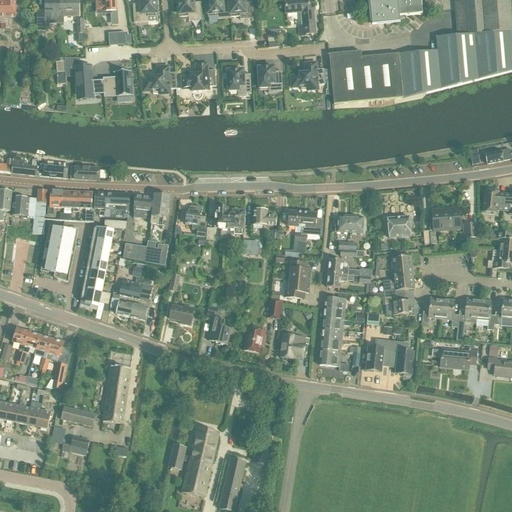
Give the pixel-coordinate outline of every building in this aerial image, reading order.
[(14,1),(13,0),(7,0),(6,1),(0,1),(0,24),(1,24),(1,29),(5,29),(5,30),(11,30),(11,19),(15,19),(15,15),(19,15),(20,14),(20,8),(19,7),(15,7),(15,1),(14,1)] [(95,0),(96,10),(101,10),(102,12),(117,11),(116,0),(95,0)] [(140,0),(140,5),(133,5),(134,24),(148,23),(148,18),(157,17),(156,0),(140,0)] [(177,0),(179,18),(188,18),(189,22),(202,21),(201,3),(194,3),(193,0),(177,0)] [(206,0),(208,18),(217,18),(218,21),(231,19),(231,18),(230,18),(229,3),(223,3),(222,0),(206,0)] [(228,0),(229,3),(230,18),(231,18),(240,18),(240,20),(253,19),(252,3),(245,3),(244,0),(228,0)] [(316,34),(314,12),(315,12),(313,0),(302,0),(285,2),(286,14),(302,13),(303,27),(299,27),(300,35),(316,34)] [(369,0),(369,3),(368,3),(370,23),(371,23),(372,26),(400,24),(400,22),(406,21),(405,16),(422,15),(420,0),(369,0)] [(457,36),(436,38),(437,52),(436,52),(441,89),(511,70),(511,25),(510,0),(508,1),(508,0),(495,0),(495,1),(482,2),(482,0),(465,1),(465,3),(455,3),(457,36)] [(43,11),(37,11),(37,32),(46,32),(46,25),(59,25),(59,21),(59,17),(60,1),(45,1),(45,11),(43,11)] [(60,1),(59,17),(59,21),(59,25),(64,25),(64,21),(64,18),(64,17),(79,17),(79,1),(60,1)] [(118,33),(108,34),(109,47),(119,46),(118,33)] [(329,55),(328,55),(333,105),(403,98),(441,89),(436,52),(398,55),(361,58),(361,52),(329,55)] [(57,73),(65,73),(64,62),(56,63),(57,73)] [(300,77),(291,77),(292,88),(300,88),(301,91),(318,90),(318,86),(325,86),(325,84),(328,84),(328,71),(324,71),(324,70),(317,70),(316,64),(305,65),(305,74),(300,74),(300,77)] [(208,71),(207,65),(196,66),(197,75),(191,76),(191,78),(182,78),(183,90),(192,89),(192,92),(209,91),(209,88),(216,87),(215,71),(208,71)] [(90,67),(75,68),(77,97),(94,95),(104,95),(103,81),(91,82),(90,67)] [(266,69),(266,67),(258,68),(258,67),(259,89),(269,89),(269,94),(277,93),(277,92),(282,92),(281,72),(274,73),(274,68),(266,69)] [(169,74),(168,68),(157,68),(158,78),(152,78),(152,80),(143,81),(144,92),(153,92),(153,95),(170,94),(170,90),(177,90),(176,74),(169,74)] [(236,71),(235,70),(228,70),(227,70),(228,92),(238,92),(238,97),(247,96),(247,95),(251,95),(250,75),(243,76),(243,71),(236,71)] [(115,78),(103,79),(103,81),(104,95),(104,99),(133,97),(133,96),(131,96),(131,88),(132,88),(131,81),(130,81),(130,73),(131,73),(131,72),(113,73),(113,74),(115,74),(115,78)] [(477,150),(469,152),(472,166),(480,164),(477,150)] [(487,165),(502,162),(511,160),(511,157),(509,150),(500,152),(485,155),(487,165)] [(12,161),(8,160),(7,166),(5,165),(4,173),(27,176),(28,167),(24,166),(25,162),(12,160),(12,161)] [(37,168),(28,167),(27,176),(39,177),(41,167),(37,167),(37,168)] [(67,180),(68,170),(41,167),(39,177),(43,178),(67,180)] [(99,182),(100,170),(70,168),(70,180),(99,182)] [(10,193),(9,191),(5,191),(4,192),(0,192),(0,221),(3,222),(4,215),(5,215),(6,212),(10,212),(12,193),(10,193)] [(47,204),(47,191),(38,191),(37,201),(30,200),(14,199),(12,216),(13,216),(15,218),(19,218),(21,217),(28,217),(28,219),(34,220),(33,235),(43,236),(44,220),(45,215),(46,204),(47,204)] [(48,208),(48,216),(54,216),(54,209),(62,209),(63,197),(64,192),(50,191),(49,208),(48,208)] [(63,197),(62,209),(64,209),(64,214),(65,214),(64,222),(67,222),(71,222),(71,215),(71,209),(73,209),(73,213),(79,213),(80,193),(64,192),(63,197)] [(503,212),(504,195),(498,195),(498,193),(485,192),(483,212),(496,214),(496,211),(503,212)] [(80,193),(79,213),(80,210),(86,210),(85,223),(94,223),(94,213),(91,213),(91,211),(92,194),(80,193)] [(95,194),(94,210),(105,211),(106,194),(95,194)] [(105,213),(105,218),(124,219),(128,219),(128,213),(130,195),(106,194),(105,211),(105,213)] [(511,215),(511,194),(511,195),(511,196),(504,195),(503,212),(509,212),(509,215),(511,215)] [(135,196),(133,219),(150,221),(151,211),(152,208),(153,198),(135,196)] [(167,219),(169,197),(154,196),(152,218),(151,225),(158,226),(158,227),(162,227),(163,219),(167,219)] [(199,223),(201,208),(192,207),(189,211),(187,211),(186,225),(193,226),(192,231),(198,232),(197,237),(204,238),(206,224),(199,223)] [(228,235),(228,229),(229,212),(230,212),(230,210),(216,209),(215,229),(219,229),(219,230),(221,230),(221,239),(227,240),(228,235)] [(238,210),(230,210),(230,212),(229,212),(228,229),(228,235),(234,235),(243,236),(243,230),(244,219),(244,212),(237,211),(238,210)] [(254,211),(253,226),(267,227),(267,226),(275,227),(276,218),(267,217),(267,212),(261,212),(260,211),(257,210),(256,211),(254,211)] [(434,232),(460,230),(458,210),(432,212),(434,232)] [(300,243),(302,213),(290,212),(288,227),(296,228),(295,242),(294,259),(299,259),(300,243)] [(302,213),(300,243),(306,243),(306,235),(314,236),(314,234),(321,234),(322,221),(315,220),(316,214),(302,213)] [(350,234),(351,217),(345,217),(344,218),(338,218),(338,226),(336,226),(336,233),(350,234)] [(364,234),(365,227),(363,227),(363,219),(357,219),(357,217),(351,217),(350,234),(364,234)] [(389,239),(411,237),(409,218),(387,220),(389,239)] [(502,223),(502,231),(510,232),(511,224),(502,223)] [(478,225),(463,226),(464,240),(479,238),(478,225)] [(62,232),(57,231),(58,229),(49,227),(40,273),(49,275),(49,273),(55,274),(54,279),(68,284),(72,260),(69,260),(71,250),(75,251),(79,230),(63,227),(62,232)] [(111,243),(113,230),(109,229),(105,229),(105,232),(94,230),(92,240),(111,243)] [(213,241),(214,229),(207,229),(207,239),(199,238),(199,246),(206,246),(207,241),(213,241)] [(511,253),(511,234),(491,233),(490,240),(500,241),(499,252),(511,253)] [(109,253),(111,243),(92,240),(90,250),(109,253)] [(147,248),(126,245),(123,259),(165,266),(168,247),(156,245),(157,243),(148,242),(147,248)] [(244,242),(243,255),(258,256),(259,243),(244,242)] [(107,263),(109,253),(90,250),(88,260),(107,263)] [(490,269),(489,279),(496,280),(496,275),(497,269),(502,270),(508,271),(509,271),(509,270),(510,265),(511,265),(511,253),(499,252),(498,257),(495,257),(491,260),(491,263),(488,262),(488,269),(490,269)] [(393,270),(412,268),(411,257),(391,259),(393,270)] [(105,273),(107,263),(88,260),(86,270),(105,273)] [(360,277),(361,272),(341,270),(342,261),(330,260),(328,274),(360,277)] [(291,270),(290,281),(310,283),(311,271),(307,271),(307,265),(306,265),(303,264),(287,263),(287,270),(291,270)] [(394,281),(413,279),(412,268),(393,270),(394,281)] [(134,269),(132,276),(141,278),(142,270),(136,269),(134,269)] [(103,283),(105,273),(86,270),(84,280),(103,283)] [(361,272),(360,277),(371,278),(372,271),(361,270),(361,272)] [(370,285),(370,279),(360,278),(360,277),(328,274),(327,288),(340,289),(340,282),(347,283),(347,282),(353,282),(353,285),(359,285),(359,284),(370,285)] [(177,293),(180,277),(171,276),(168,292),(177,293)] [(384,299),(397,298),(396,292),(414,290),(413,279),(394,281),(383,282),(384,299)] [(101,294),(101,293),(103,283),(84,280),(83,290),(101,294)] [(142,285),(143,281),(137,280),(136,284),(123,281),(120,296),(139,301),(142,285)] [(285,292),(284,298),(300,300),(303,300),(304,300),(304,299),(304,294),(309,295),(310,283),(290,281),(289,292),(285,292)] [(149,303),(152,287),(142,285),(139,301),(149,303)] [(219,288),(212,292),(215,297),(222,294),(219,288)] [(82,301),(81,305),(86,307),(87,305),(98,308),(99,304),(103,305),(109,306),(110,299),(103,298),(104,293),(101,293),(101,294),(83,290),(81,300),(82,301)] [(271,301),(279,302),(281,295),(273,293),(271,301)] [(326,299),(325,310),(345,312),(346,297),(338,297),(338,300),(326,299)] [(397,303),(397,298),(384,299),(385,306),(392,305),(393,316),(413,314),(411,302),(397,303)] [(440,320),(442,301),(430,299),(429,313),(423,313),(422,325),(428,326),(429,319),(440,320)] [(130,318),(133,305),(118,302),(112,300),(110,307),(118,308),(116,315),(130,318)] [(457,329),(456,341),(462,342),(464,324),(476,325),(478,301),(466,300),(465,314),(459,313),(459,316),(457,329)] [(495,317),(494,326),(500,326),(511,327),(511,325),(511,301),(502,300),(501,314),(495,313),(495,317)] [(280,322),(283,303),(279,302),(271,301),(270,301),(267,320),(280,322)] [(457,329),(459,316),(453,316),(455,302),(442,301),(440,320),(452,321),(451,328),(457,329)] [(476,325),(476,326),(488,327),(487,331),(493,331),(494,326),(495,317),(489,316),(491,302),(478,301),(476,325)] [(144,321),(147,308),(133,305),(130,318),(144,321)] [(184,310),(173,307),(170,320),(182,323),(181,325),(190,327),(194,310),(185,308),(184,310)] [(227,346),(231,330),(223,328),(224,321),(220,320),(222,310),(209,307),(205,321),(213,322),(209,342),(215,343),(215,345),(216,346),(219,347),(220,346),(220,345),(227,346)] [(344,322),(345,312),(325,310),(324,320),(344,322)] [(310,312),(304,315),(307,321),(313,318),(310,312)] [(356,315),(355,323),(364,324),(364,316),(356,315)] [(367,315),(366,326),(379,327),(380,315),(367,315)] [(350,323),(344,322),(324,320),(323,330),(343,332),(343,328),(350,328),(350,323)] [(384,328),(383,336),(391,337),(392,329),(384,328)] [(265,341),(267,333),(247,329),(243,351),(259,354),(262,340),(265,341)] [(25,359),(26,354),(23,353),(29,333),(17,330),(13,343),(20,346),(18,352),(20,353),(18,358),(25,359)] [(342,343),(343,332),(323,330),(322,341),(342,343)] [(36,351),(41,337),(29,333),(23,353),(26,354),(28,354),(30,349),(36,351)] [(309,346),(310,340),(284,336),(280,358),(293,360),(294,356),(303,358),(305,346),(309,346)] [(52,341),(41,337),(36,351),(43,353),(41,358),(43,359),(46,360),(48,354),(52,341)] [(64,344),(52,341),(48,354),(46,360),(43,359),(41,365),(47,366),(49,361),(51,362),(53,356),(60,358),(64,344)] [(341,353),(342,343),(322,341),(321,351),(341,353)] [(389,368),(391,343),(376,341),(375,349),(368,348),(365,373),(373,374),(373,372),(381,373),(382,367),(389,368)] [(411,378),(413,353),(406,352),(407,344),(391,343),(389,368),(396,369),(395,374),(399,375),(404,375),(403,377),(411,378)] [(9,363),(13,348),(5,346),(1,361),(9,363)] [(490,347),(489,358),(498,359),(499,348),(490,347)] [(475,366),(477,351),(469,350),(469,354),(442,351),(440,368),(453,369),(453,367),(469,369),(469,371),(470,366),(475,366)] [(339,368),(340,365),(341,353),(321,351),(319,366),(339,368)] [(511,378),(511,363),(496,362),(496,361),(489,360),(488,370),(495,371),(494,377),(511,378)] [(57,364),(52,390),(61,391),(66,366),(57,364)] [(123,425),(131,370),(111,368),(103,422),(111,423),(123,425)] [(0,420),(6,422),(9,405),(0,403),(0,420)] [(25,408),(25,405),(20,404),(20,407),(19,407),(16,424),(27,426),(30,409),(25,408)] [(16,424),(19,407),(9,405),(6,422),(16,424)] [(93,428),(96,416),(64,408),(61,420),(93,428)] [(37,428),(40,411),(30,409),(27,426),(37,428)] [(48,430),(51,413),(40,411),(37,428),(48,430)] [(204,499),(219,435),(197,430),(190,458),(184,457),(186,448),(174,446),(168,468),(182,471),(184,461),(189,462),(182,494),(204,499)] [(86,457),(86,456),(89,442),(73,438),(70,447),(69,453),(86,457)] [(63,445),(62,451),(69,453),(70,447),(63,445)] [(116,448),(115,456),(126,458),(127,458),(127,455),(128,450),(116,448)] [(227,511),(233,511),(234,511),(245,464),(230,461),(219,510),(227,511)]
